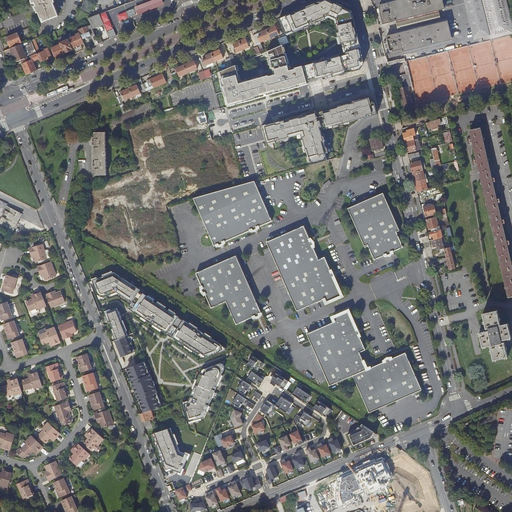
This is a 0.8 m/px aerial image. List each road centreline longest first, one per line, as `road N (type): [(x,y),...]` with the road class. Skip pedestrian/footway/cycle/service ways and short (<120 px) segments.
road 1 (residential): [(376,83),(460,412)]
road 2 (residential): [(374,75),(221,120),(376,83)]
road 3 (primary): [(16,121),(299,0)]
road 4 (residential): [(99,336),(16,121)]
road 5 (primary): [(191,19),(9,94)]
road 6 (residential): [(169,511),(99,336)]
road 7 (residential): [(422,431),(270,496)]
road 8 (residential): [(270,386),(319,417),(324,429),(257,466)]
road 9 (residential): [(65,350),(85,419),(56,453),(31,465)]
